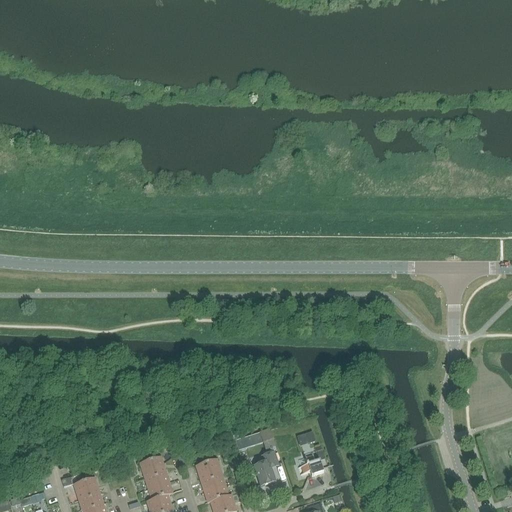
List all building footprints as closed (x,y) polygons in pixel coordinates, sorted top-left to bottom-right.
[(273,440),(270,430),(263,433),(266,443),(269,452),(276,450),(273,440)] [(235,442),(239,452),(264,444),(260,434),(235,442)] [(271,469),(278,467),(274,454),(262,458),(264,464),(254,467),(261,488),(275,483),(271,469)] [(311,478),(324,474),(320,462),(315,463),(312,454),(305,456),(305,459),(298,461),(301,468),(298,469),(300,476),(310,473),(311,478)] [(156,477),(166,474),(161,458),(150,461),(156,477)] [(211,480),(222,477),(217,460),(206,464),(211,480)] [(249,460),(244,462),(250,478),(254,476),(249,460)] [(156,477),(150,461),(140,464),(145,481),(156,477)] [(211,480),(206,464),(195,467),(201,483),(211,480)] [(159,488),(170,485),(166,474),(156,477),(159,488)] [(148,491),(159,488),(156,477),(145,481),(148,491)] [(222,477),(211,480),(215,490),(225,487),(222,477)] [(89,499),(100,495),(95,479),(84,482),(89,499)] [(204,494),(215,490),(211,480),(201,483),(204,494)] [(73,486),(79,502),(89,499),(84,482),(73,486)] [(162,499),(168,497),(173,495),(170,485),(159,488),(162,499)] [(225,487),(215,490),(218,501),(221,500),(229,498),(229,497),(225,487)] [(152,502),(157,500),(162,499),(159,488),(148,491),(151,501),(152,502)] [(207,504),(210,503),(218,501),(215,490),(204,494),(207,504)] [(92,508),(103,505),(100,495),(89,499),(92,508)] [(236,511),(231,496),(229,497),(229,498),(221,500),(224,511),(236,511)] [(172,511),(168,497),(162,499),(157,500),(161,511),(172,511)] [(12,508),(21,505),(18,499),(10,502),(12,508)] [(31,499),(20,502),(23,510),(33,506),(31,499)] [(89,499),(79,502),(82,511),(92,508),(89,499)] [(152,502),(151,501),(146,502),(149,511),(161,511),(157,500),(152,502)] [(218,501),(210,503),(212,511),(224,511),(221,500),(218,501)]
